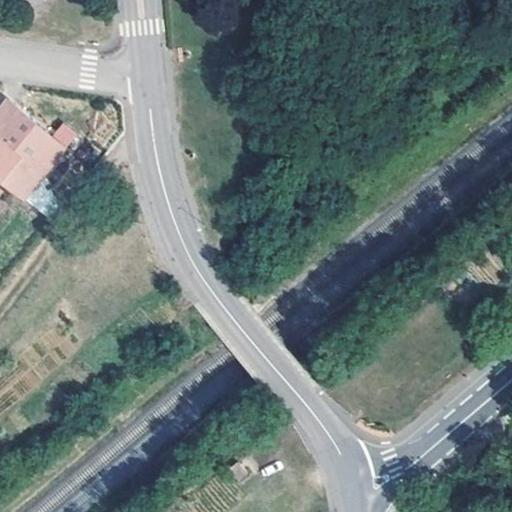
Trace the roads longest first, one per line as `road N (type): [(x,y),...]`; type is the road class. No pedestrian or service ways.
road 1 (tertiary): [(354,488),(327,432),(190,256),(163,188),(146,80)]
road 2 (track): [(151,122),(0,299)]
road 3 (tertiary): [(354,488),(396,475),(511,379)]
road 4 (residential): [(146,80),(0,59)]
